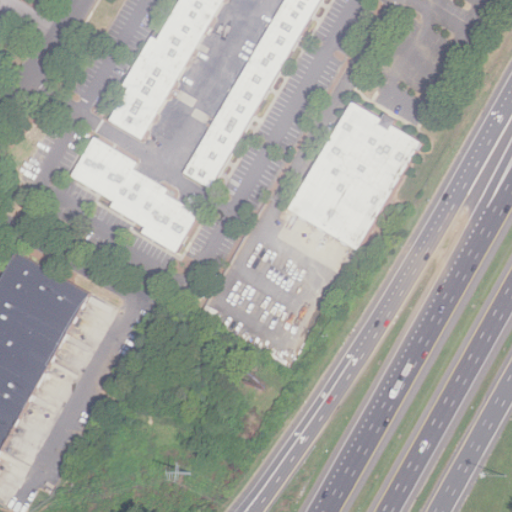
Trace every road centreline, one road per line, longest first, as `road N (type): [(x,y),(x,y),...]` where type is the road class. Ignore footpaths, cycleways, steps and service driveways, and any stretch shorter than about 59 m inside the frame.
road 1 (motorway): [(511,93),(322,411),(246,511)]
road 2 (motorway): [(387,511),(511,290)]
road 3 (motorway): [(427,326),(321,511)]
road 4 (motorway): [(511,146),(427,326)]
road 5 (motorway): [(511,179),(427,326)]
road 6 (motorway): [(438,511),(511,380)]
road 7 (residential): [(84,0),(54,52),(0,114)]
